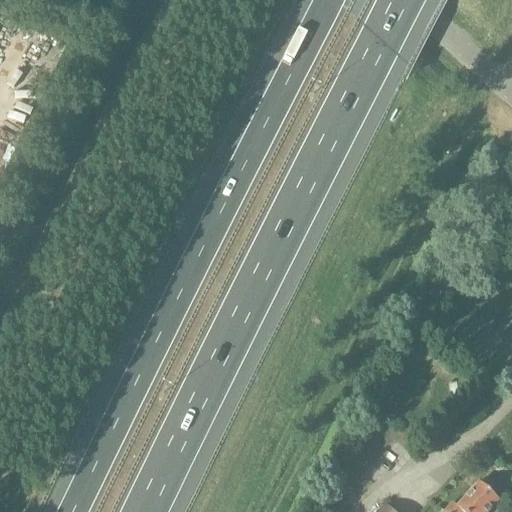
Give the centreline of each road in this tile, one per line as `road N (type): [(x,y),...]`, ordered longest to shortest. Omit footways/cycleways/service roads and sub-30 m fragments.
road 1 (motorway): [(329,0),(70,511)]
road 2 (motorway): [(145,511),(400,0)]
road 3 (unclassified): [(511,93),(408,0)]
